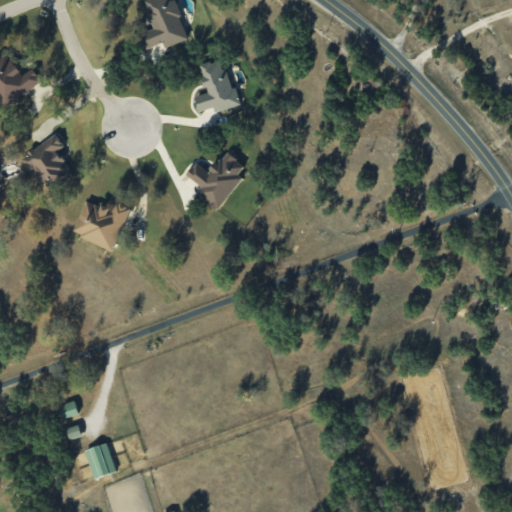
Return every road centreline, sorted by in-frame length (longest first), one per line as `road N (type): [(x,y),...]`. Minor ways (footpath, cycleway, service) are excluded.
road 1 (tertiary): [(511,194),(406,71),(323,0)]
road 2 (residential): [(55,0),(81,65),(130,130)]
